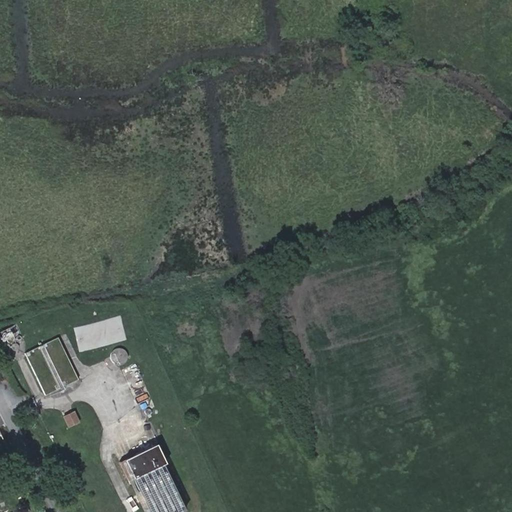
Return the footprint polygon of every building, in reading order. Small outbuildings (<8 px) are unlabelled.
[(112,349),(114,363),(128,361),(126,347),(112,349)] [(151,397),(136,362),(123,368),(138,403),(151,397)] [(78,420),(74,412),(66,416),(69,424),(78,420)] [(143,444),(130,417),(94,433),(106,460),(143,444)] [(188,511),(161,444),(124,459),(145,511),(188,511)]
